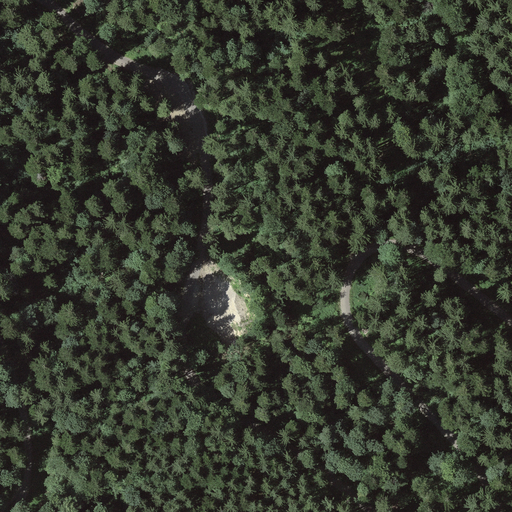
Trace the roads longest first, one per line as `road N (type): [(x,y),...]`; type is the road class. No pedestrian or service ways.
road 1 (track): [(41,0),(179,95),(204,128),(200,244),(181,315),(183,363),(208,404),(251,423),(370,511)]
road 2 (track): [(508,511),(482,473),(346,328),(342,312),(366,256),(385,243),(429,258),(511,322)]
road 3 (track): [(0,348),(18,375),(28,452),(29,484),(8,511)]
